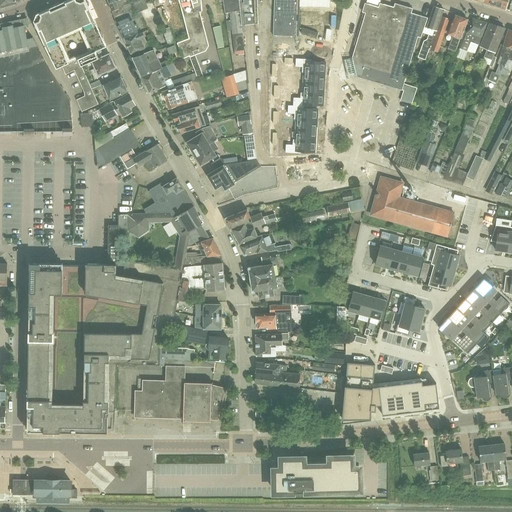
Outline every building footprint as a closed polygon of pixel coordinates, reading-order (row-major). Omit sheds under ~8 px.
[(85,92),(85,96),(77,99),(82,111),(99,104),(82,64),(99,57),(96,51),(107,45),(86,0),(65,0),(35,14),(34,20),(57,68),(64,65),(66,69),(64,69),(66,74),(75,70),(85,92)] [(116,19),(134,11),(130,3),(129,0),(108,0),(109,3),(112,11),(116,19)] [(130,0),(134,11),(137,10),(138,11),(141,10),(141,12),(141,10),(148,8),(145,0),(144,0),(138,2),(137,0),(130,0)] [(178,0),(189,38),(177,42),(183,58),(189,56),(190,57),(196,54),(206,50),(209,45),(200,10),(203,9),(202,4),(201,0),(178,0)] [(243,50),(241,25),(238,0),(223,0),(225,12),(230,12),(233,51),(243,50)] [(253,14),(254,24),(258,24),(257,0),(238,0),(241,25),(245,25),(244,15),(253,14)] [(274,0),(273,35),(298,36),(299,0),(274,0)] [(298,50),(310,50),(328,51),(330,0),(299,0),(298,36),(298,50)] [(508,0),(496,0),(495,6),(506,10),(508,0)] [(412,7),(398,3),(396,7),(383,3),(381,8),(367,4),(355,45),(352,58),(353,61),(345,62),(348,74),(355,72),(356,76),(366,79),(402,90),(418,36),(421,37),(427,17),(411,12),(412,7)] [(444,9),(434,6),(427,27),(433,29),(432,34),(429,33),(427,39),(424,40),(420,49),(428,52),(429,47),(430,48),(444,9)] [(138,32),(137,30),(139,29),(137,23),(135,24),(130,14),(135,12),(134,11),(116,19),(116,20),(115,20),(123,37),(138,32)] [(448,49),(455,52),(461,38),(462,38),(465,31),(463,30),(467,19),(455,14),(448,33),(453,35),(448,49)] [(450,19),(442,16),(437,30),(435,35),(430,48),(430,49),(438,52),(450,19)] [(0,133),(52,132),(50,87),(34,87),(33,51),(34,51),(40,51),(33,37),(27,38),(25,25),(29,24),(28,17),(0,23),(0,133)] [(467,49),(475,52),(487,22),(472,18),(461,48),(467,51),(467,49)] [(490,65),(505,28),(490,23),(480,46),(487,49),(482,62),(490,65)] [(214,27),(218,47),(224,46),(221,25),(214,27)] [(169,44),(175,42),(169,26),(163,29),(169,44)] [(492,71),(488,80),(496,83),(500,75),(503,67),(504,68),(508,62),(508,60),(509,59),(511,48),(511,29),(509,29),(504,45),(500,56),(502,56),(495,73),(492,71)] [(145,48),(156,44),(154,38),(153,38),(151,34),(147,35),(149,40),(147,41),(145,37),(143,32),(124,38),(131,53),(145,48)] [(176,44),(167,48),(170,54),(179,50),(180,50),(179,48),(178,49),(176,44)] [(133,57),(137,66),(158,58),(154,50),(133,57)] [(40,51),(34,51),(34,87),(50,87),(61,87),(40,51)] [(99,74),(115,67),(109,54),(92,62),(94,67),(94,68),(91,70),(95,78),(100,76),(99,74)] [(196,54),(190,57),(196,72),(198,79),(204,77),(196,54)] [(142,76),(168,65),(170,64),(168,59),(160,63),(158,58),(137,66),(142,76)] [(304,72),(324,73),(325,62),(311,61),(311,59),(296,58),(296,66),(302,66),(302,71),(304,72)] [(170,70),(168,65),(142,76),(150,92),(167,85),(165,80),(162,75),(171,71),(170,70)] [(503,67),(500,75),(500,76),(506,78),(510,70),(504,68),(503,67)] [(172,80),(171,81),(174,87),(183,84),(187,83),(192,81),(198,79),(196,72),(185,76),(172,80)] [(304,82),(324,83),(324,73),(304,72),(304,82)] [(236,83),(234,74),(221,78),(226,97),(239,94),(236,83)] [(110,99),(128,91),(121,75),(103,83),(93,88),(96,94),(101,92),(99,90),(105,87),(110,99)] [(323,94),(324,83),(304,82),(303,93),(323,94)] [(163,91),(160,94),(162,99),(166,99),(169,108),(189,101),(198,98),(195,90),(186,92),(183,84),(174,87),(169,89),(163,91)] [(52,132),(73,131),(70,99),(61,87),(50,87),(52,132)] [(508,104),(511,94),(511,89),(509,88),(503,101),(508,104)] [(414,93),(403,90),(400,100),(411,103),(414,93)] [(106,121),(118,114),(117,112),(120,110),(123,116),(132,111),(130,108),(135,105),(129,93),(115,101),(117,104),(114,106),(111,102),(99,109),(106,121)] [(323,105),(323,94),(303,93),(301,93),(300,98),(294,97),(293,105),(303,106),(308,106),(308,104),(323,105)] [(208,101),(206,102),(207,108),(221,104),(220,100),(220,99),(208,102),(208,101)] [(498,112),(502,103),(497,101),(493,110),(498,112)] [(317,120),(317,109),(303,108),(303,106),(293,105),(288,105),(288,113),(294,113),(294,118),(297,118),(317,120)] [(181,132),(206,125),(200,106),(173,114),(175,122),(176,125),(178,124),(177,126),(178,130),(181,132),(181,131),(181,132)] [(82,127),(94,126),(92,112),(88,113),(83,113),(81,113),(82,127)] [(316,130),(317,120),(297,118),(296,129),(316,130)] [(474,120),(468,118),(449,163),(444,175),(443,178),(453,181),(458,168),(464,155),(463,154),(475,126),(473,125),(474,120)] [(95,139),(96,147),(129,128),(127,123),(111,131),(102,136),(95,139)] [(194,153),(215,141),(218,139),(210,125),(202,128),(195,132),(198,136),(187,142),(194,153)] [(139,144),(129,128),(96,147),(97,161),(100,161),(103,166),(120,156),(132,148),(139,144)] [(315,141),(316,130),(296,129),(295,140),(315,141)] [(416,162),(428,166),(437,144),(429,141),(432,134),(427,132),(416,162)] [(253,134),(245,136),(246,144),(254,143),(253,134)] [(315,152),(315,141),(295,140),(293,139),(293,144),(286,144),(286,152),(300,153),(300,151),(315,152)] [(216,142),(215,141),(194,153),(201,164),(211,158),(214,162),(220,158),(218,154),(216,155),(210,146),(216,142)] [(158,143),(137,155),(132,148),(120,156),(127,168),(136,163),(138,166),(144,163),(149,171),(168,160),(158,143)] [(251,145),(252,158),(260,157),(259,144),(251,145)] [(483,158),(475,154),(466,176),(473,179),(483,158)] [(234,182),(261,166),(257,159),(223,164),(206,175),(215,189),(222,185),(225,190),(235,184),(234,182)] [(444,175),(449,163),(443,161),(441,165),(433,162),(430,171),(432,172),(433,169),(439,173),(444,175)] [(459,168),(458,168),(453,181),(462,184),(467,171),(459,168)] [(511,188),(511,187),(511,179),(506,176),(502,184),(500,183),(495,193),(507,197),(511,188)] [(448,235),(454,212),(398,197),(402,183),(381,177),(377,191),(371,214),(448,235)] [(174,217),(194,206),(177,178),(163,186),(161,182),(150,189),(158,203),(145,210),(146,213),(171,212),(174,217)] [(353,199),(352,190),(342,192),(343,201),(353,199)] [(329,217),(350,212),(348,201),(327,206),(329,217)] [(354,203),(356,212),(370,210),(368,201),(354,203)] [(171,212),(119,214),(120,226),(127,226),(128,231),(139,238),(150,230),(150,222),(171,222),(180,236),(174,267),(183,269),(187,246),(189,246),(201,239),(209,236),(202,223),(204,222),(203,220),(204,219),(201,214),(200,215),(194,206),(174,217),(171,212)] [(226,217),(231,227),(255,218),(256,221),(260,220),(262,224),(265,222),(265,223),(270,222),(267,216),(262,217),(261,212),(251,217),(248,209),(226,217)] [(310,218),(322,216),(325,215),(324,210),(302,214),(303,219),(310,218)] [(231,227),(240,244),(262,234),(257,236),(254,227),(262,224),(260,220),(256,221),(255,218),(231,227)] [(352,222),(347,237),(355,239),(359,225),(352,222)] [(87,263),(30,263),(28,429),(108,431),(108,414),(107,414),(107,410),(115,410),(116,363),(159,363),(160,347),(160,333),(171,333),(172,329),(174,319),(183,269),(174,267),(120,257),(119,223),(109,223),(108,261),(87,261),(87,263)] [(496,249),(507,250),(510,232),(510,227),(496,225),(491,238),(497,239),(496,249)] [(257,252),(268,250),(268,251),(278,250),(278,251),(291,249),(291,243),(275,246),(274,243),(266,246),(262,234),(240,244),(245,254),(256,249),(257,252)] [(197,253),(197,255),(222,253),(213,237),(201,241),(202,243),(199,245),(198,245),(201,253),(197,253)] [(386,267),(391,247),(380,244),(375,264),(386,267)] [(433,265),(455,271),(459,256),(447,253),(448,248),(436,245),(435,249),(438,250),(433,265)] [(396,270),(402,250),(391,247),(386,267),(396,270)] [(402,250),(396,270),(407,273),(412,253),(402,250)] [(186,256),(178,300),(188,301),(191,288),(205,287),(205,289),(207,290),(225,288),(223,262),(222,253),(186,256)] [(423,256),(412,253),(407,273),(418,276),(423,256)] [(249,267),(251,281),(275,277),(273,263),(278,263),(277,254),(262,257),(263,264),(249,267)] [(451,286),(455,271),(433,265),(428,285),(438,288),(439,283),(451,286)] [(273,287),(277,287),(282,286),(280,276),(275,277),(251,281),(253,291),(258,290),(260,298),(274,296),(273,287)] [(483,281),(474,291),(486,300),(500,312),(509,302),(501,296),(497,300),(491,295),(495,291),(483,281)] [(348,310),(358,313),(364,294),(353,291),(348,310)] [(474,291),(466,300),(477,310),(483,315),(492,322),(500,312),(492,305),(488,310),(482,305),(486,300),(474,291)] [(369,316),(375,297),(364,294),(358,313),(369,316)] [(305,305),(306,302),(309,303),(309,296),(306,296),(283,295),(283,304),(305,305)] [(416,299),(404,296),(403,302),(401,301),(398,313),(400,314),(421,320),(424,308),(414,305),(416,299)] [(386,300),(375,297),(369,316),(380,319),(386,300)] [(466,300),(457,310),(469,319),(483,331),(492,322),(483,315),(479,319),(473,315),(477,310),(466,300)] [(196,304),(196,309),(196,316),(203,316),(221,316),(221,313),(222,313),(223,312),(223,308),(222,307),(221,307),(221,304),(196,304)] [(287,322),(286,313),(291,312),(291,305),(270,305),(270,313),(256,314),(256,315),(254,316),(254,320),(257,322),(257,323),(258,323),(258,328),(267,327),(267,328),(275,328),(276,329),(278,329),(278,331),(296,332),(296,322),(287,322)] [(457,310),(448,319),(460,329),(466,334),(477,342),(485,333),(483,331),(475,324),(470,329),(464,324),(469,319),(457,310)] [(418,331),(421,320),(400,314),(395,331),(407,334),(408,328),(418,331)] [(195,323),(195,327),(191,327),(191,328),(202,330),(207,330),(208,328),(221,328),(221,326),(222,326),(223,325),(223,321),(222,320),(221,320),(221,316),(203,316),(203,323),(195,323)] [(209,351),(208,361),(216,362),(226,363),(226,361),(225,361),(226,350),(227,350),(228,337),(210,336),(210,337),(206,337),(206,335),(207,330),(202,330),(191,328),(191,327),(178,324),(178,320),(174,319),(172,329),(181,331),(181,335),(189,336),(188,340),(204,344),(205,342),(206,342),(205,347),(206,349),(209,351)] [(448,319),(440,329),(468,352),(477,342),(466,334),(462,338),(456,333),(460,329),(448,319)] [(280,333),(280,334),(256,335),(256,345),(283,345),(283,339),(289,339),(289,332),(280,333)] [(506,334),(499,335),(500,342),(507,341),(506,334)] [(340,344),(341,337),(327,336),(326,343),(340,344)] [(286,351),(286,345),(283,345),(256,345),(256,356),(262,356),(263,356),(276,356),(276,351),(286,351)] [(160,363),(160,365),(164,365),(165,359),(194,361),(194,349),(188,348),(160,347),(160,363)] [(256,362),(256,372),(279,375),(279,372),(282,372),(283,369),(287,370),(287,365),(256,362)] [(343,414),(342,419),(370,418),(371,410),(375,410),(376,405),(381,404),(382,415),(439,408),(436,383),(423,384),(422,377),(379,382),(378,382),(378,386),(373,386),(373,383),(375,364),(347,362),(343,409),(343,414)] [(335,365),(323,364),(313,363),(312,369),(334,371),(335,365)] [(392,373),(393,367),(382,364),(380,370),(392,373)] [(501,368),(501,369),(493,370),(494,374),(493,374),(495,382),(496,394),(501,394),(501,395),(502,396),(503,396),(503,397),(504,397),(505,397),(506,397),(507,397),(508,397),(509,396),(510,395),(510,394),(510,393),(510,392),(509,385),(508,385),(507,380),(511,379),(511,367),(501,368)] [(279,375),(256,372),(255,383),(280,386),(281,378),(286,378),(286,372),(287,370),(283,369),(282,372),(279,372),(279,375)] [(488,383),(495,382),(493,374),(494,374),(493,370),(493,369),(483,371),(481,376),(475,377),(473,377),(470,378),(469,380),(468,382),(469,385),(471,386),(473,387),(476,386),(477,397),(482,396),(482,397),(483,398),(483,399),(484,399),(484,400),(485,400),(486,400),(487,400),(488,400),(489,400),(490,399),(491,398),(491,397),(491,396),(491,395),(490,388),(489,388),(488,383)] [(280,386),(299,388),(300,374),(286,372),(286,378),(281,378),(280,386)] [(218,418),(225,388),(213,386),(213,382),(143,381),(142,391),(136,391),(136,416),(191,417),(191,420),(211,421),(211,418),(218,418)] [(491,445),(495,470),(501,469),(499,459),(507,458),(505,443),(491,445)] [(481,461),(487,461),(488,471),(495,470),(491,445),(479,446),(481,461)] [(462,475),(471,474),(469,456),(462,457),(461,448),(446,450),(447,455),(440,456),(442,467),(449,466),(448,463),(460,462),(462,475)] [(415,466),(431,464),(429,452),(413,454),(415,466)] [(275,492),(355,490),(360,490),(360,467),(353,467),(352,456),(329,457),(329,459),(304,460),(304,458),(281,458),(281,469),(274,469),(275,492)] [(80,461),(77,464),(87,472),(90,469),(80,461)] [(474,464),(476,481),(477,485),(484,484),(484,480),(482,463),(474,464)] [(432,480),(439,479),(437,465),(430,466),(432,480)] [(77,497),(77,489),(71,489),(71,480),(59,480),(59,475),(49,475),(49,480),(14,479),(14,494),(70,494),(70,497),(77,497)]
